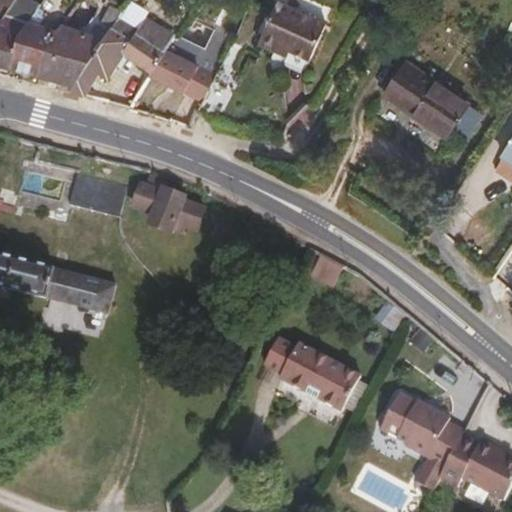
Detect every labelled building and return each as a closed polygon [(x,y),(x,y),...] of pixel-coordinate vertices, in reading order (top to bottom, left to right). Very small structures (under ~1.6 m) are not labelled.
[(10,19),(22,0),(13,0),(8,7),(4,16),(10,19)] [(308,59),(324,23),(275,1),(257,42),(274,50),(277,44),(288,50),(308,59)] [(137,28),(114,13),(107,23),(110,25),(130,37),(137,28)] [(0,65),(8,67),(17,40),(28,23),(10,19),(4,16),(0,21),(0,65)] [(164,49),(172,36),(144,18),(137,28),(130,37),(132,39),(124,52),(153,69),(164,49)] [(36,75),(54,31),(28,23),(17,40),(8,67),(36,75)] [(106,78),(124,52),(132,39),(130,37),(110,25),(100,39),(84,64),(97,73),(106,78)] [(84,64),(100,39),(59,26),(54,31),(36,75),(70,84),(84,64)] [(285,55),(288,50),(277,44),(274,50),(285,55)] [(202,99),(215,73),(164,49),(153,69),(150,74),(202,99)] [(480,113),(403,61),(386,89),(392,94),(387,101),(391,102),(436,132),(441,125),(448,130),(461,139),(480,113)] [(214,118),(238,73),(219,63),(215,73),(202,99),(195,112),(214,118)] [(82,95),(97,73),(84,64),(70,84),(66,91),(82,95)] [(387,101),(392,94),(386,89),(381,95),(387,101)] [(442,137),(448,130),(441,125),(436,132),(442,137)] [(511,139),(502,154),(511,161),(511,139)] [(161,190),(166,177),(146,168),(140,184),(160,193),(161,190)] [(153,213),(160,193),(140,184),(139,187),(131,205),(153,213)] [(131,205),(139,187),(134,185),(128,202),(131,205)] [(173,221),(181,201),(182,198),(161,190),(160,193),(153,213),(148,224),(169,232),(173,221)] [(193,229),(202,209),(181,201),(173,221),(193,229)] [(333,287),(344,267),(321,255),(310,276),(333,287)] [(0,286),(42,297),(51,269),(0,256),(0,286)] [(107,314),(114,285),(51,269),(42,297),(50,299),(53,305),(59,309),(63,308),(66,307),(68,304),(107,314)] [(276,375),(293,349),(277,340),(262,367),(276,375)] [(360,377),(298,345),(295,350),(293,349),(276,375),(279,376),(277,381),(305,395),(308,391),(318,396),(316,401),(339,414),(360,377)] [(316,401),(318,396),(308,391),(305,395),(316,401)] [(463,431),(449,423),(451,418),(426,405),(424,409),(397,395),(379,429),(406,445),(404,447),(427,460),(415,481),(432,491),(438,479),(461,437),(463,431)] [(511,484),(511,464),(504,461),(492,454),(496,447),(481,439),(477,446),(461,437),(438,479),(456,490),(461,482),(502,503),(511,484)] [(504,461),(507,454),(496,447),(492,454),(504,461)]
